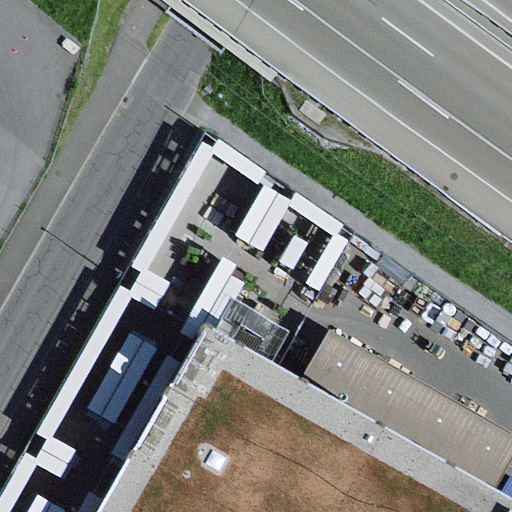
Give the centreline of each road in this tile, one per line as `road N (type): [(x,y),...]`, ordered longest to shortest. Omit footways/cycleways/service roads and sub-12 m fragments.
road 1 (tertiary): [(0,379),(213,0)]
road 2 (motorway): [(355,0),(511,112)]
